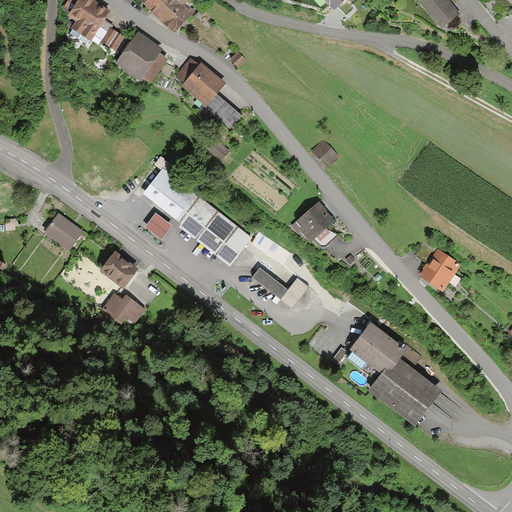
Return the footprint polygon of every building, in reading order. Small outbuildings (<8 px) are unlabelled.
[(69,0),(64,8),(71,13),(69,18),(76,22),(72,29),(73,30),(70,34),(87,45),(90,41),(93,43),(112,12),(98,3),(95,1),(93,0),(69,0)] [(138,0),(175,34),(196,12),(186,3),(189,0),(138,0)] [(324,0),(334,11),(345,0),(324,0)] [(448,0),(417,0),(442,29),(460,14),(448,0)] [(111,28),(102,42),(117,51),(125,37),(111,28)] [(124,54),(116,65),(142,82),(143,80),(161,54),(164,49),(139,32),(131,44),(128,42),(121,52),(124,54)] [(240,52),(231,60),(239,69),(248,61),(240,52)] [(168,59),(161,54),(143,80),(151,85),(168,59)] [(175,76),(185,84),(200,66),(190,58),(175,76)] [(185,84),(182,88),(206,108),(217,95),(227,84),(214,73),(202,63),(200,66),(185,84)] [(241,116),(217,95),(206,108),(230,129),(241,116)] [(323,141),(313,151),(328,167),(339,157),(323,141)] [(212,159),(219,165),(225,158),(218,152),(212,159)] [(230,267),(253,238),(205,202),(209,196),(199,189),(201,186),(161,156),(154,165),(161,171),(143,195),(181,224),(179,228),(230,267)] [(326,212),(327,211),(319,202),(292,226),(299,234),(301,232),(311,244),(315,240),(324,249),(338,236),(328,229),(336,223),(326,212)] [(58,214),(44,234),(70,252),(84,231),(74,225),(58,214)] [(156,214),(146,228),(161,239),(171,225),(156,214)] [(427,266),(420,277),(444,292),(462,264),(438,249),(427,266)] [(116,252),(100,272),(124,290),(140,269),(127,260),(116,252)] [(259,267),(252,276),(275,294),(271,299),(275,302),(279,297),(290,306),(306,286),(296,278),(287,289),(259,267)] [(116,293),(103,309),(122,325),(127,318),(134,324),(145,310),(126,294),(123,298),(116,293)] [(371,324),(350,351),(353,354),(348,360),(378,381),(388,368),(392,371),(401,359),(407,351),(404,348),(383,333),(371,324)] [(401,359),(413,368),(422,357),(406,345),(404,348),(407,351),(401,359)] [(341,348),(332,360),(338,364),(347,353),(341,348)] [(413,368),(401,359),(392,371),(388,368),(378,381),(369,393),(416,427),(424,416),(443,390),(413,368)]
